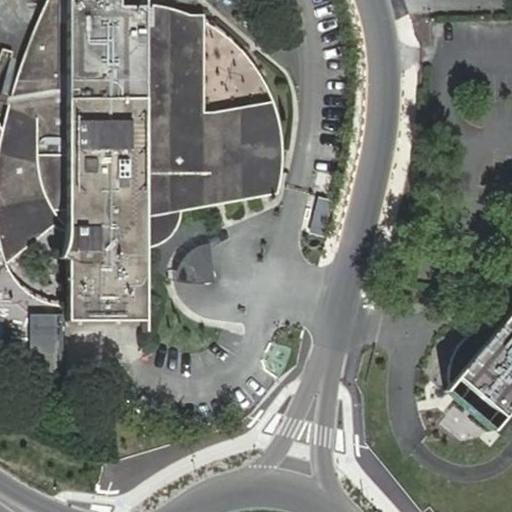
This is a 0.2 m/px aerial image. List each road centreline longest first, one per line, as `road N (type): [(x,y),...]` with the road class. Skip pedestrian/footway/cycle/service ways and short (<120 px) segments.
road 1 (unclassified): [(322,377),(383,107),(372,0)]
road 2 (unknown): [(286,242),(234,240),(209,267),(212,299),(261,335)]
road 3 (unclassified): [(322,377),(265,466),(229,491)]
road 4 (unclassified): [(337,511),(322,377)]
